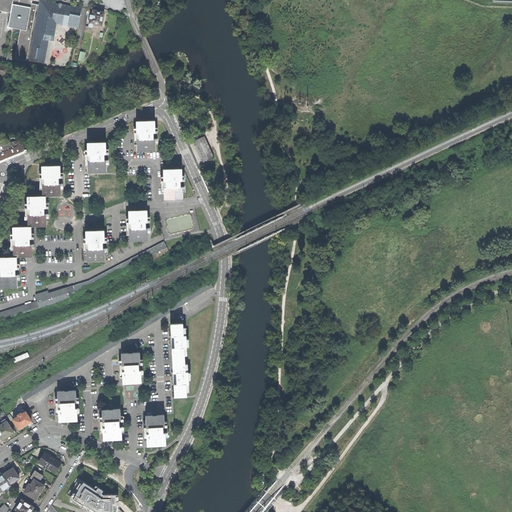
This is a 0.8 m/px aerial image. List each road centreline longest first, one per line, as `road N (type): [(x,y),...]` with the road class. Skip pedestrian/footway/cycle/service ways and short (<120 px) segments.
road 1 (residential): [(8,168),(153,107),(167,113),(225,257),(215,355),(169,475)]
road 2 (track): [(295,238),(511,142)]
